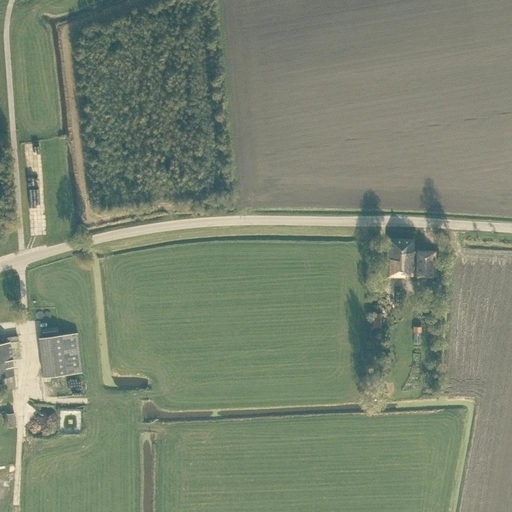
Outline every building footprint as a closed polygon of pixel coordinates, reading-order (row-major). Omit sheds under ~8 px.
[(385,259),(384,277),(404,278),(404,276),(427,276),(427,289),(434,289),(435,252),(413,252),(413,240),(388,239),(388,249),(387,249),(387,259),(385,259)] [(58,335),(57,327),(41,329),(42,337),(58,335)] [(43,377),(82,373),(77,333),(38,337),(43,377)] [(0,382),(2,383),(3,390),(15,388),(12,360),(20,359),(17,336),(0,338),(0,382)] [(6,414),(8,428),(15,427),(13,413),(6,414)]
